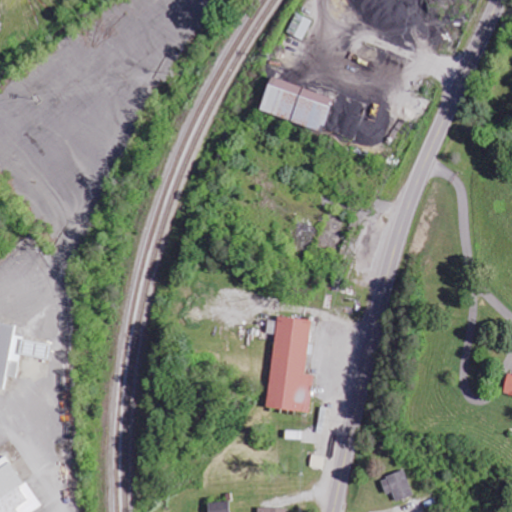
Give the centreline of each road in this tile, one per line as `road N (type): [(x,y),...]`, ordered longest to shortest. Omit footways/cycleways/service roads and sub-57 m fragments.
road 1 (secondary): [(498,0),(409,200),(333,511)]
road 2 (residential): [(511,316),(477,277),(462,189),(425,161)]
